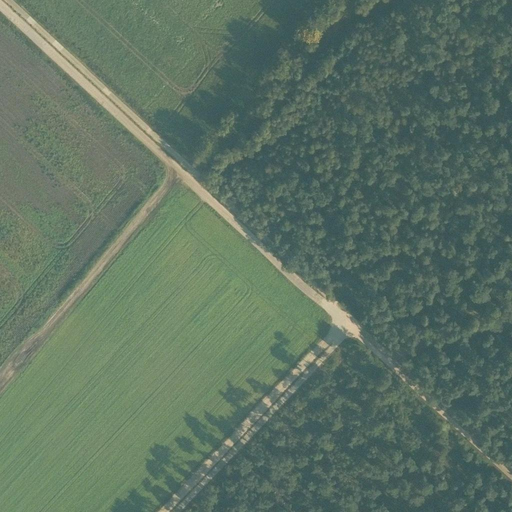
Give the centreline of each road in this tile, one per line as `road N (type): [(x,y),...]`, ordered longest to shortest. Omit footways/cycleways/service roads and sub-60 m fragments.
road 1 (track): [(0,6),(343,323)]
road 2 (track): [(179,170),(0,381)]
road 3 (track): [(343,323),(163,511)]
road 4 (track): [(357,0),(263,113),(188,170)]
road 5 (track): [(511,467),(390,355)]
road 6 (track): [(390,355),(511,313)]
